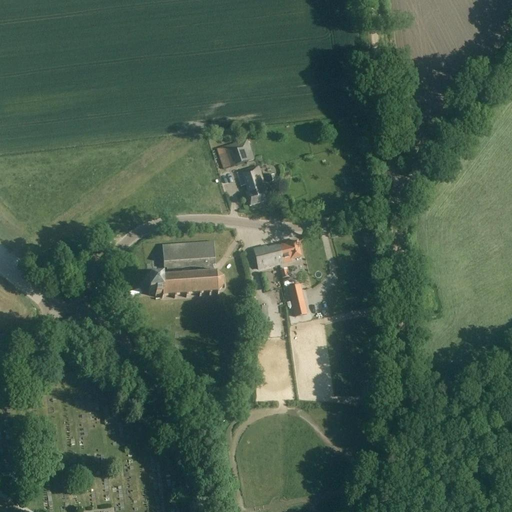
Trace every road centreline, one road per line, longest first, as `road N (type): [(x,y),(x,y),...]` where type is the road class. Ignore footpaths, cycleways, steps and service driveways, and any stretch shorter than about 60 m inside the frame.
road 1 (unclassified): [(81,305),(128,239),(155,224),(318,226),(390,195),(511,56)]
road 2 (track): [(370,0),(396,227),(402,405),(367,511)]
road 3 (unclassified): [(194,511),(166,409),(81,305)]
